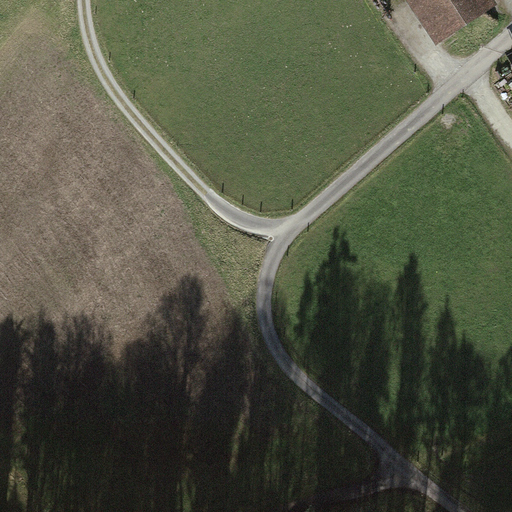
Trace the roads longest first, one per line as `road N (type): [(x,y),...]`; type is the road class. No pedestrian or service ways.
road 1 (residential): [(511,39),(292,232),(270,272),(270,338),(284,361),(456,511)]
road 2 (track): [(87,0),(96,48),(119,90),(227,213),(292,232)]
